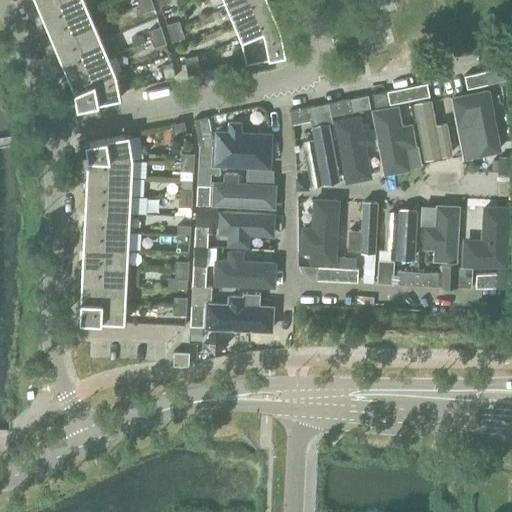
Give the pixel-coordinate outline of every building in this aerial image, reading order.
[(34,0),(38,8),(57,0),(34,0)] [(87,7),(84,0),(57,0),(38,8),(45,25),(87,7)] [(153,7),(150,0),(142,0),(138,2),(142,12),(153,7)] [(241,0),(226,6),(233,23),(271,7),(267,0),(241,0)] [(87,7),(45,25),(52,41),(94,23),(87,7)] [(278,24),(271,7),(233,23),(240,39),(278,24)] [(179,21),(167,25),(169,31),(181,28),(179,21)] [(101,40),(94,23),(52,41),(59,58),(101,40)] [(280,29),(278,24),(240,39),(241,40),(246,63),(285,55),(281,33),(280,29)] [(152,39),(163,36),(160,27),(149,30),(152,39)] [(181,28),(169,31),(172,41),(184,37),(181,28)] [(154,46),(165,43),(163,36),(152,39),(154,46)] [(108,57),(101,40),(59,58),(66,74),(108,57)] [(196,56),(185,58),(188,74),(200,72),(196,56)] [(66,74),(74,91),(115,74),(114,71),(108,57),(66,74)] [(166,79),(174,77),(171,63),(163,65),(166,79)] [(505,80),(503,67),(485,71),(488,84),(498,82),(505,80)] [(488,84),(485,71),(464,75),(467,88),(488,84)] [(120,98),(115,74),(74,91),(77,107),(120,98)] [(427,82),(407,86),(409,99),(430,95),(427,82)] [(409,99),(407,86),(387,90),(390,103),(409,99)] [(488,91),(456,97),(459,112),(470,110),(476,147),(497,143),(488,91)] [(352,111),(349,98),(329,102),(331,115),(352,111)] [(436,100),(415,105),(428,159),(448,154),(436,100)] [(313,119),(331,115),(329,102),(289,110),(292,124),(313,119)] [(396,108),(376,111),(388,171),(407,168),(396,108)] [(352,175),(371,172),(360,115),(341,118),(352,175)] [(198,165),(212,166),(213,145),(212,145),(212,138),(208,116),(194,119),(199,145),(198,165)] [(186,133),(184,121),(171,124),(174,136),(186,133)] [(301,127),(309,175),(334,171),(325,123),(301,127)] [(230,162),(269,163),(270,142),(236,141),(236,127),(227,126),(226,142),(217,141),(217,162),(230,162)] [(85,142),(88,158),(133,160),(129,135),(85,142)] [(132,177),(133,160),(88,158),(87,175),(132,177)] [(511,159),(498,159),(498,175),(511,175),(511,159)] [(193,161),(181,160),(180,170),(193,171),(193,161)] [(211,173),(212,166),(198,165),(196,206),(210,207),(210,206),(211,173)] [(132,177),(87,175),(86,193),(131,195),(132,177)] [(307,184),(302,178),(296,179),(296,180),(297,189),(307,188),(307,184)] [(192,181),(181,180),(181,189),(192,190),(192,181)] [(218,204),(273,203),(274,181),(218,181),(218,204)] [(179,189),(179,198),(191,198),(192,190),(181,189),(179,189)] [(130,213),(131,195),(86,193),(85,211),(130,213)] [(191,206),(191,198),(179,198),(179,206),(191,206)] [(457,254),(460,201),(443,200),(442,217),(430,216),(429,232),(442,233),(441,253),(457,254)] [(504,250),(505,201),(486,200),(484,243),(464,242),(463,261),(463,262),(478,262),(482,262),(503,263),(504,250)] [(379,253),(378,204),(361,204),(362,253),(368,253),(379,253)] [(314,205),(312,254),(337,255),(340,206),(314,205)] [(208,231),(216,232),(218,206),(210,206),(210,207),(196,206),(196,225),(208,226),(208,231)] [(416,267),(417,207),(400,206),(399,266),(416,267)] [(269,237),(270,226),(271,209),(219,207),(218,235),(269,237)] [(85,211),(84,229),(129,231),(130,213),(85,211)] [(196,225),(195,246),(207,246),(208,226),(196,225)] [(178,226),(178,234),(190,234),(190,226),(178,226)] [(128,249),(129,231),(84,229),(83,247),(128,249)] [(190,234),(178,234),(177,242),(189,243),(190,234)] [(209,247),(207,246),(195,246),(192,285),(206,286),(207,265),(209,265),(209,247)] [(128,249),(83,247),(82,265),(127,267),(128,249)] [(214,280),(227,280),(265,282),(266,251),(215,249),(214,280)] [(459,258),(458,258),(443,258),(441,286),(457,287),(458,267),(459,258)] [(394,260),(378,260),(377,283),(393,283),(394,260)] [(176,262),(176,270),(188,270),(188,262),(176,262)] [(126,285),(127,267),(82,265),(81,283),(126,285)] [(317,280),(337,281),(337,267),(317,266),(317,280)] [(337,267),(337,281),(357,282),(358,268),(337,267)] [(458,267),(457,287),(472,287),(473,268),(458,267)] [(188,278),(188,270),(176,270),(175,278),(188,278)] [(397,284),(417,285),(417,271),(397,270),(397,284)] [(511,271),(498,270),(497,275),(497,289),(511,289),(511,271)] [(417,271),(417,285),(437,286),(438,273),(417,271)] [(497,275),(476,274),(476,288),(497,289),(497,275)] [(168,277),(168,287),(187,287),(188,278),(175,278),(168,277)] [(126,285),(81,283),(80,300),(125,303),(126,285)] [(192,285),(190,325),(190,326),(203,326),(205,305),(211,305),(212,287),(205,286),(206,286),(192,285)] [(219,288),(219,319),(269,319),(269,289),(233,288),(219,288)] [(174,297),(174,306),(186,306),(186,298),(174,297)] [(124,322),(125,303),(80,300),(79,320),(124,322)] [(186,315),(186,306),(174,306),(174,314),(186,315)] [(199,327),(191,327),(191,339),(199,339),(199,327)] [(189,352),(174,352),(174,365),(189,366),(189,352)]
